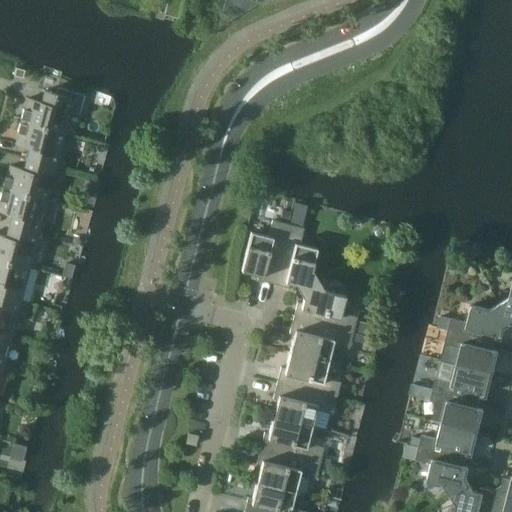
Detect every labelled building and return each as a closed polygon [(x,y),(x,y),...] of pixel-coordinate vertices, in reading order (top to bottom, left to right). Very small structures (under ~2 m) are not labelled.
[(27,98),(21,121),(64,133),(70,112),(79,114),(84,95),(57,88),(56,94),(44,90),(41,102),(27,98)] [(64,133),(21,121),(15,144),(29,147),(26,158),(55,166),(64,133)] [(46,200),(55,166),(26,158),(23,169),(9,165),(3,188),(46,200)] [(46,200),(3,188),(0,199),(0,211),(11,215),(8,225),(37,233),(46,200)] [(282,209),(280,220),(288,222),(290,211),(282,209)] [(273,284),(288,224),(272,220),(268,236),(250,232),(241,271),(258,275),(257,280),(273,284)] [(304,228),(288,224),(273,284),(288,288),(290,283),(295,284),(299,291),(318,280),(312,269),(317,249),(300,244),(304,228)] [(0,259),(28,267),(37,233),(8,225),(5,236),(0,235),(0,259)] [(476,243),(467,248),(473,258),(482,253),(476,243)] [(28,267),(0,259),(0,295),(19,301),(28,267)] [(324,290),(318,280),(299,291),(303,298),(301,303),(297,302),(293,318),(353,333),(356,320),(357,317),(340,313),(345,296),(342,295),(342,291),(340,287),(336,286),(332,286),(329,288),(327,291),(324,290)] [(511,286),(509,297),(499,303),(510,321),(511,320),(511,286)] [(0,331),(10,334),(19,301),(0,295),(0,331)] [(503,325),(510,321),(499,303),(488,308),(471,304),(466,322),(450,317),(447,330),(494,342),(496,335),(500,336),(503,325)] [(351,339),(353,333),(293,318),(289,334),(293,335),(289,352),(328,361),(332,345),(349,349),(351,339)] [(356,320),(353,333),(365,336),(368,324),(356,320)] [(492,349),(494,342),(447,330),(443,342),(460,346),(456,363),(491,372),(497,350),(492,349)] [(0,367),(1,368),(10,334),(0,331),(0,367)] [(353,333),(351,339),(364,343),(365,336),(353,333)] [(324,378),(328,361),(289,352),(285,368),(280,367),(276,383),(336,398),(340,382),(324,378)] [(486,394),(491,372),(456,363),(439,359),(432,388),(479,400),(481,393),(486,394)] [(336,398),(276,383),(272,399),(277,400),(273,417),(311,427),(316,410),(332,414),(336,398)] [(412,383),(409,394),(429,399),(432,388),(412,383)] [(477,407),(479,400),(432,388),(429,399),(429,400),(445,405),(441,421),(476,430),(482,408),(477,407)] [(307,443),(311,427),(273,417),(268,433),(264,432),(260,448),(319,463),(323,447),(307,443)] [(471,452),(476,430),(441,421),(437,438),(420,434),(420,436),(417,446),(464,458),(466,451),(471,452)] [(185,443),(195,445),(197,436),(188,433),(185,443)] [(413,434),(410,444),(417,446),(420,436),(413,434)] [(406,444),(403,456),(414,459),(417,446),(410,444),(406,444)] [(462,465),(464,458),(417,446),(414,459),(430,463),(426,480),(443,485),(449,495),(468,484),(465,477),(467,467),(462,465)] [(319,463),(260,448),(256,464),(260,465),(256,482),(295,492),(299,475),(315,479),(319,463)] [(511,511),(511,474),(511,479),(502,477),(500,485),(496,487),(499,493),(494,511),(511,511)] [(295,492),(256,482),(252,499),(247,497),(243,511),(304,511),(291,508),(295,492)] [(494,511),(499,493),(496,487),(492,490),(479,487),(478,492),(472,490),(468,484),(449,495),(456,505),(453,511),(494,511)]
